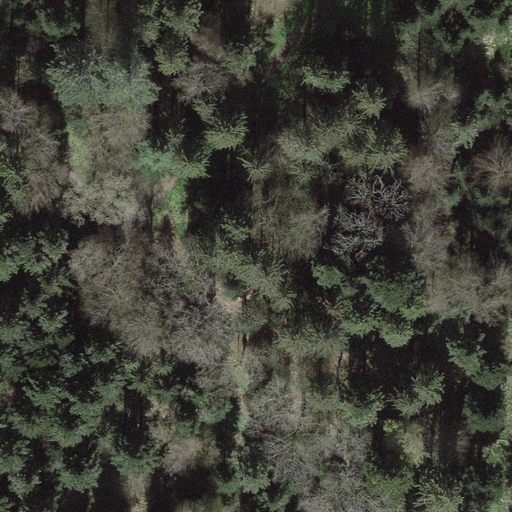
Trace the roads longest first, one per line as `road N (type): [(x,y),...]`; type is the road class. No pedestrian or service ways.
road 1 (track): [(0,90),(328,511)]
road 2 (track): [(338,0),(120,246)]
